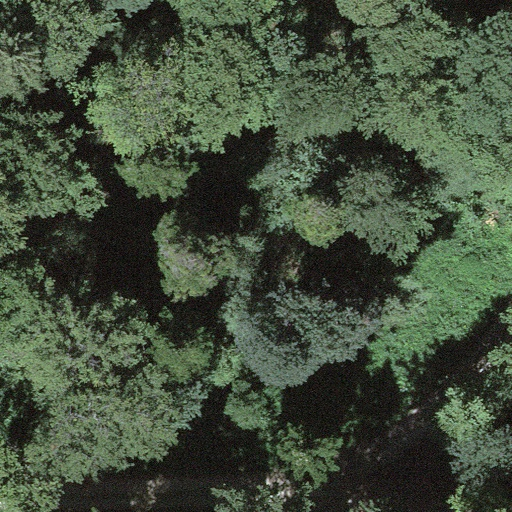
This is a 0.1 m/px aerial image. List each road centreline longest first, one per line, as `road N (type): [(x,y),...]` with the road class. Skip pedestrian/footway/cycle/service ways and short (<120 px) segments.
road 1 (track): [(0,492),(105,495),(365,478)]
road 2 (track): [(365,478),(511,327)]
